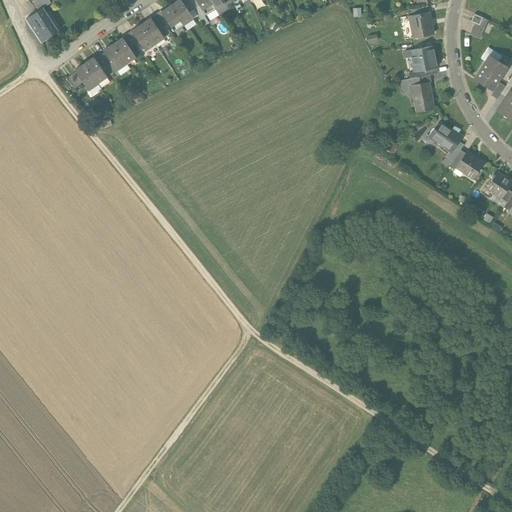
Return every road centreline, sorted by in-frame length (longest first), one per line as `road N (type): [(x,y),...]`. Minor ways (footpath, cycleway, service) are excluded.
road 1 (track): [(0,94),(40,72),(250,332),(511,505)]
road 2 (track): [(119,511),(250,332)]
road 3 (residential): [(511,160),(464,101),(452,49),(455,0)]
road 4 (residential): [(40,72),(144,0)]
